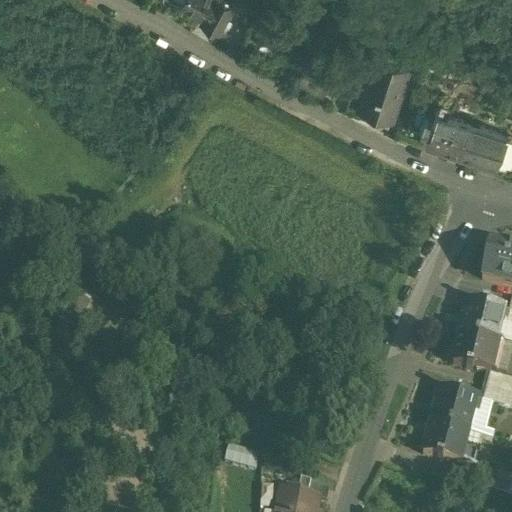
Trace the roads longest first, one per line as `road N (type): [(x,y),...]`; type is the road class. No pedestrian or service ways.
road 1 (residential): [(479,194),(114,0)]
road 2 (residential): [(479,194),(394,363),(342,511)]
road 3 (track): [(352,479),(104,329)]
